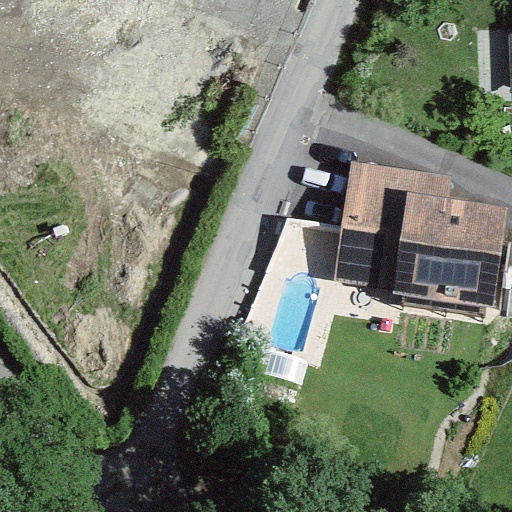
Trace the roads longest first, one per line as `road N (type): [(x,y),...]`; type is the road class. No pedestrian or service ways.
road 1 (residential): [(112,511),(155,442),(338,0)]
road 2 (unknown): [(294,105),(511,199)]
road 3 (unclassified): [(0,388),(83,511)]
